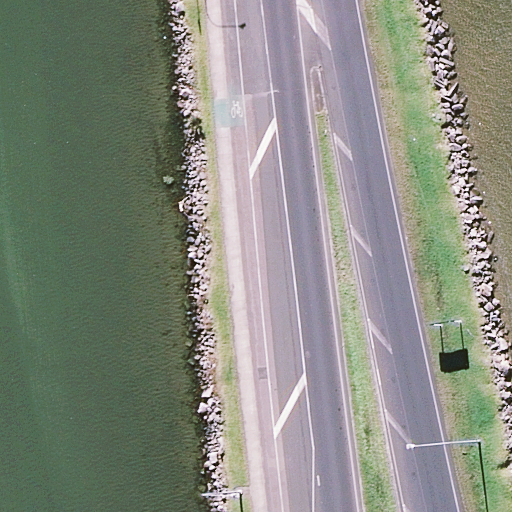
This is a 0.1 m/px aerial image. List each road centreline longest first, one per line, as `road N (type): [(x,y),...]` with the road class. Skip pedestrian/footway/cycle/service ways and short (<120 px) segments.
road 1 (primary): [(318,0),(345,55),(437,511)]
road 2 (primary): [(337,511),(286,60),(300,0)]
